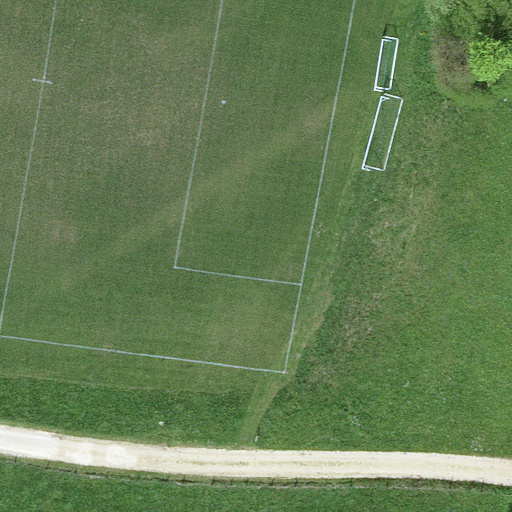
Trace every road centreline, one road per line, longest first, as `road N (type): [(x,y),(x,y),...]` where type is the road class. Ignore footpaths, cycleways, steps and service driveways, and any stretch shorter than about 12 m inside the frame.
road 1 (track): [(172,463),(511,471)]
road 2 (unclassified): [(0,433),(172,463)]
